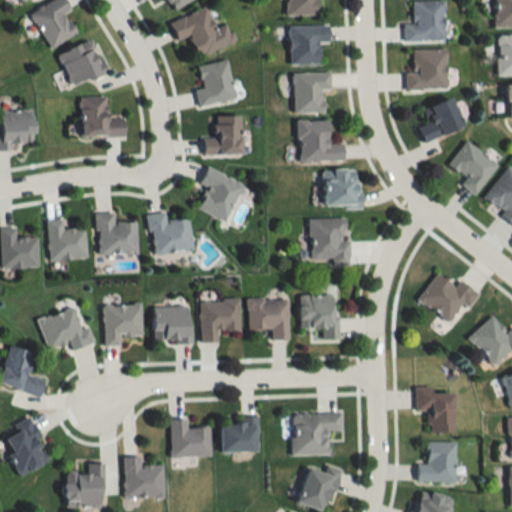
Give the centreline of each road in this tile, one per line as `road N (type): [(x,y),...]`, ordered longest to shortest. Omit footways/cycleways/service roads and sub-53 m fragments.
road 1 (residential): [(511,278),(422,216),(378,158),(361,72),(359,0)]
road 2 (residential): [(369,511),(382,276),(422,216)]
road 3 (residential): [(380,380),(134,392),(90,414)]
road 4 (residential): [(160,163),(160,121),(145,66),(105,0)]
road 5 (residential): [(160,163),(149,175),(0,186)]
